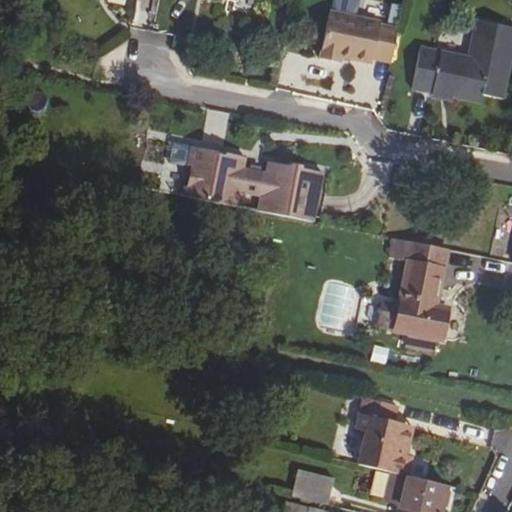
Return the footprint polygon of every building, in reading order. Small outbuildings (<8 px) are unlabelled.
[(381,21),(330,11),(321,59),(341,63),(342,57),(373,62),(374,57),(392,61),(398,27),(380,23),(381,21)] [(468,53),(422,42),(412,85),(432,89),(433,86),(454,91),(453,94),(480,100),(482,94),(502,99),(511,53),(511,23),(477,16),(468,53)] [(432,89),(431,94),(452,99),(453,94),(454,91),(433,86),(432,89)] [(257,211),(312,222),(322,173),(268,162),(265,174),(243,169),(246,158),(191,147),(181,196),(235,207),(238,192),(261,196),(257,211)] [(408,261),(399,305),(383,301),(378,326),(394,330),(394,332),(408,335),(406,347),(432,352),(434,340),(441,341),(448,308),(436,305),(447,250),(393,239),(389,257),(408,261)] [(294,379),(282,376),(279,387),(292,390),(294,379)] [(365,432),(358,464),(391,472),(407,476),(411,457),(406,456),(410,441),(395,438),(399,423),(394,422),(397,407),(363,399),(356,430),(365,432)] [(395,438),(410,441),(413,427),(399,423),(395,438)] [(300,470),(293,496),(326,504),(332,477),(300,470)] [(391,472),(384,501),(399,504),(399,508),(417,511),(439,511),(446,485),(407,476),(391,472)] [(326,511),(285,502),(282,511),(326,511)]
